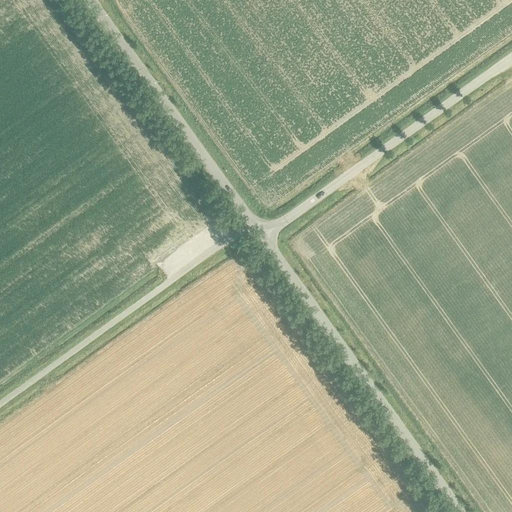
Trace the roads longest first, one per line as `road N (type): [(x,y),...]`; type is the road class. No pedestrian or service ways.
road 1 (tertiary): [(458,511),(253,228)]
road 2 (unclassified): [(253,228),(272,228),(511,57)]
road 3 (unclassified): [(0,401),(233,231),(253,228)]
road 4 (tertiary): [(253,228),(91,0)]
